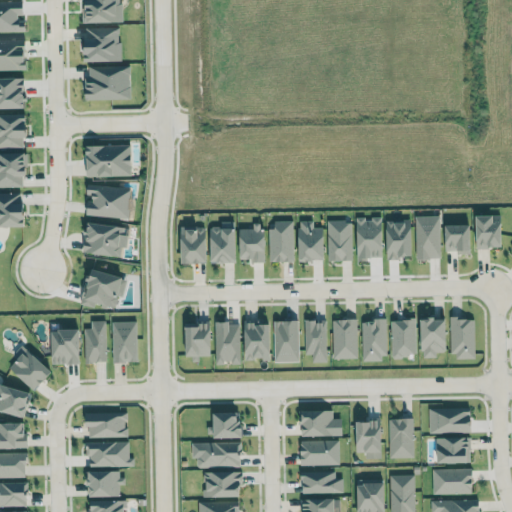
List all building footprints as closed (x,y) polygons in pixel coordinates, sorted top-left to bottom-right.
[(121,24),(120,0),(83,0),(84,23),(121,24)] [(23,19),(23,1),(0,1),(0,32),(26,32),(25,18),(23,19)] [(121,62),(120,28),(84,29),(85,63),(121,62)] [(0,71),(26,70),(25,39),(0,40),(0,71)] [(85,77),(85,100),(130,100),(129,66),(89,67),(89,77),(85,77)] [(0,79),(0,109),(25,109),(24,79),(0,79)] [(22,136),(27,136),(27,113),(0,114),(0,148),(23,148),(22,136)] [(87,176),(131,175),(130,144),(86,145),(87,176)] [(0,152),(0,186),(22,187),(22,175),(27,175),(27,153),(0,152)] [(87,215),(127,219),(130,188),(87,184),(86,195),(89,195),(87,215)] [(20,192),(0,192),(0,226),(26,226),(25,203),(21,203),(20,192)] [(440,258),(440,215),(415,216),(416,258),(440,258)] [(477,248),(502,247),(502,215),(476,215),(477,248)] [(356,218),(357,259),(382,258),(382,218),(364,219),(364,218),(356,218)] [(294,261),(293,220),(274,221),(274,229),(268,229),(269,261),(294,261)] [(386,221),(387,257),(412,257),(411,220),(386,221)] [(236,262),(235,221),(219,222),(220,226),(210,226),(211,262),(236,262)] [(299,259),(324,258),(324,227),(313,227),(313,221),(298,221),(299,259)] [(352,260),(351,221),(326,221),(327,260),(352,260)] [(121,257),(122,246),(125,246),(127,226),(86,222),(83,252),(121,257)] [(445,251),(471,252),(471,224),(445,224),(445,251)] [(207,262),(206,226),(181,227),(182,263),(207,262)] [(265,260),(265,227),(239,227),(239,260),(265,260)] [(90,268),(81,304),(94,307),(95,302),(115,307),(118,295),(122,296),(127,277),(90,268)] [(474,317),(449,318),(450,357),(475,357),(474,317)] [(421,357),(437,357),(437,351),(446,351),(447,318),(422,318),(421,357)] [(312,362),(326,362),(325,319),(303,320),(304,354),(312,354),(312,362)] [(357,358),(357,319),(332,319),(332,358),(357,358)] [(361,319),(362,361),(386,361),(385,319),(361,319)] [(416,356),(415,319),(390,319),(391,356),(416,356)] [(84,328),(84,362),(106,361),(106,320),(90,321),(90,328),(84,328)] [(299,361),(298,320),(273,320),(274,362),(299,361)] [(136,321),(111,321),(113,362),(137,362),(136,321)] [(215,363),(240,363),(239,322),(214,322),(215,363)] [(186,356),(210,355),(210,323),(185,324),(186,356)] [(270,323),(244,323),(245,360),(270,360),(270,323)] [(79,329),(51,329),(52,364),(80,363),(79,329)] [(51,371),(22,344),(12,355),(16,359),(9,367),(34,390),(51,371)] [(0,410),(25,416),(31,392),(0,384),(0,410)] [(471,432),(471,407),(428,408),(429,433),(471,432)] [(332,410),(301,411),(302,436),(342,435),(342,419),(332,419),(332,410)] [(242,421),(238,421),(238,411),(213,412),(214,438),(243,437),(242,421)] [(86,413),(87,438),(127,437),(126,412),(86,413)] [(388,419),(389,458),(413,457),(413,418),(388,419)] [(356,452),(365,452),(365,458),(381,458),(380,420),(355,421),(356,452)] [(25,422),(0,422),(0,448),(26,448),(25,422)] [(470,437),(436,438),(437,463),(471,463),(470,437)] [(339,464),(338,440),(300,441),(300,465),(339,464)] [(85,442),(86,457),(90,457),(90,467),(133,466),(133,458),(128,458),(128,441),(85,442)] [(240,442),(196,443),(197,467),(240,466),(240,442)] [(0,452),(0,477),(26,477),(26,452),(0,452)] [(432,469),(432,494),(473,493),(472,468),(432,469)] [(119,470),(88,471),(89,496),(122,496),(122,477),(119,477),(119,470)] [(203,496),(242,496),(242,471),(203,472),(203,496)] [(302,493),(343,492),(342,478),(335,478),(334,471),(301,471),(302,493)] [(414,511),(414,474),(389,475),(390,511),(414,511)] [(27,482),(0,481),(0,506),(27,506),(27,482)] [(384,511),(385,483),(357,483),(356,511),(384,511)] [(334,511),(334,498),(303,499),(303,511),(334,511)] [(88,511),(124,511),(125,499),(88,500),(88,511)] [(478,511),(479,499),(431,500),(430,511),(478,511)] [(197,511),(239,511),(239,500),(198,501),(197,511)]
